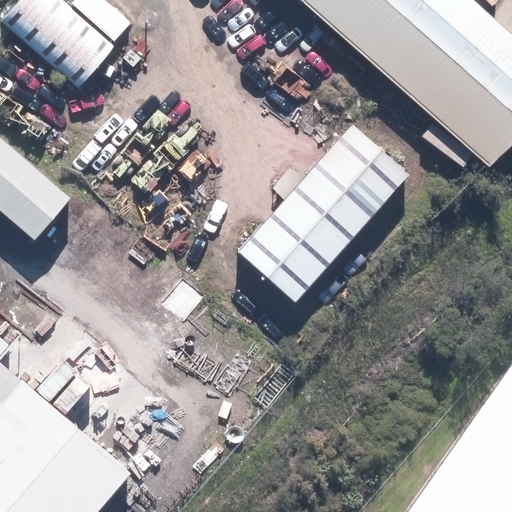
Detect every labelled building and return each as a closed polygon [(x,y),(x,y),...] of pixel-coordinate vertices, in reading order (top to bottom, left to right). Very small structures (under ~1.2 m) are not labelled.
[(106,51),(47,0),(23,0),(3,23),(75,86),(106,51)] [(127,0),(120,0),(97,28),(115,44),(142,12),(127,0)] [(299,0),(489,177),(511,153),(511,46),(462,0),(299,0)] [(235,255),(290,305),(415,168),(360,117),(235,255)] [(70,207),(0,144),(0,210),(37,243),(70,207)] [(82,206),(59,234),(76,248),(98,220),(82,206)] [(121,244),(97,272),(114,286),(138,258),(121,244)] [(135,377),(58,310),(0,375),(0,511),(80,511),(122,466),(85,433),(135,377)] [(511,511),(511,357),(403,511),(511,511)]
